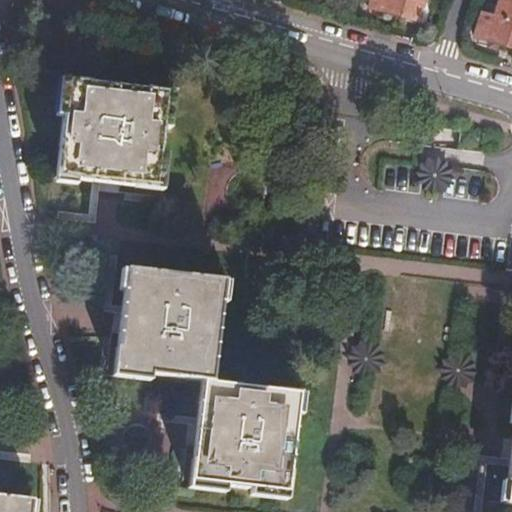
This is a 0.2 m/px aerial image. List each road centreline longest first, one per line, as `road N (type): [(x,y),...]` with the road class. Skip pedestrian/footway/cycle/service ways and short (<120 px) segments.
road 1 (residential): [(0,100),(72,437),(75,511)]
road 2 (tertiary): [(143,0),(437,85)]
